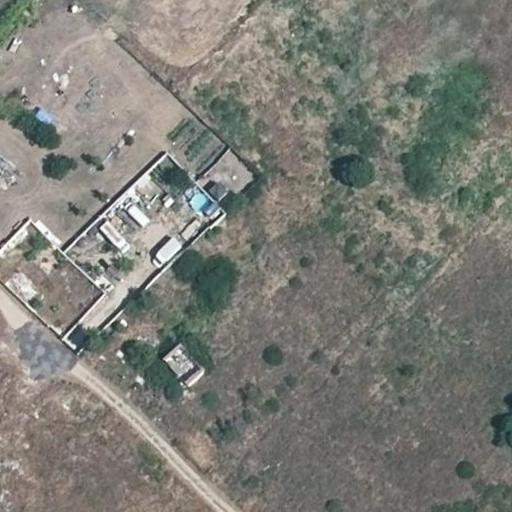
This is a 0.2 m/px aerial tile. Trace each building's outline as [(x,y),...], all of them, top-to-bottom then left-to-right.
[(57,27),(30,52),(46,69),(72,44),(57,27)] [(133,94),(82,45),(36,94),(86,143),(133,94)] [(180,194),(193,210),(208,198),(195,182),(180,194)] [(98,282),(128,253),(103,228),(74,256),(98,282)] [(21,267),(4,284),(26,305),(43,288),(21,267)] [(165,362),(190,388),(207,371),(183,345),(165,362)]
